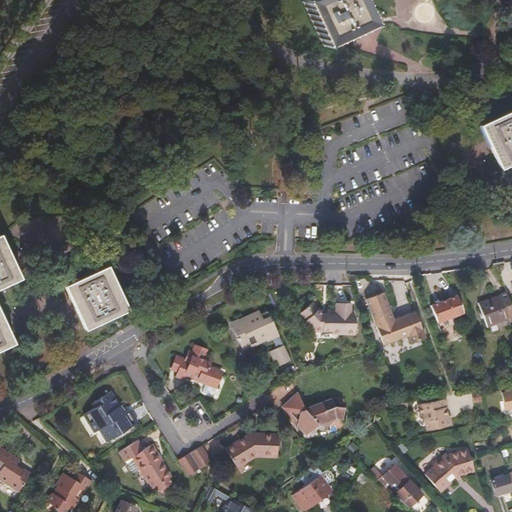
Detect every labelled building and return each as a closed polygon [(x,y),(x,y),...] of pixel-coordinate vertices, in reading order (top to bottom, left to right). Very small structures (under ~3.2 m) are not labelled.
[(370,21),(360,0),(304,0),(324,42),(370,21)] [(504,162),(511,157),(511,113),(487,124),(504,162)] [(293,174),(293,163),(283,163),(283,174),(293,174)] [(0,247),(0,281),(13,276),(0,247)] [(120,307),(103,272),(72,286),(89,321),(120,307)] [(383,292),(366,298),(383,343),(409,334),(412,342),(425,337),(415,311),(393,318),(383,292)] [(511,320),(511,308),(506,294),(479,304),(487,327),(508,318),(509,322),(511,320)] [(456,296),(430,306),(436,322),(462,313),(456,296)] [(310,304),(301,313),(307,319),(304,322),(313,331),(332,331),(332,334),(351,334),(351,304),(335,304),(335,313),(327,313),(327,314),(320,314),(310,304)] [(239,324),(232,328),(243,349),(265,338),(267,342),(273,339),(277,348),(269,352),(277,367),(290,360),(266,312),(260,315),(258,312),(238,322),(239,324)] [(175,356),(170,369),(177,372),(179,366),(185,368),(183,374),(191,377),(192,375),(198,377),(196,381),(204,384),(201,390),(212,394),(220,373),(217,372),(218,370),(208,367),(211,359),(204,356),(207,350),(194,345),(191,353),(188,352),(185,360),(175,356)] [(511,412),(511,391),(501,393),(505,414),(511,412)] [(127,411),(124,413),(120,416),(116,408),(117,407),(109,394),(92,404),(94,408),(92,409),(82,416),(93,434),(98,430),(106,443),(135,424),(127,411)] [(298,394),(286,405),(294,413),(299,414),(297,423),(307,433),(318,423),(328,425),(336,418),(342,418),(343,408),(334,407),(335,399),(321,404),(321,403),(304,409),(298,394)] [(446,408),(444,398),(416,404),(419,418),(422,421),(424,430),(450,425),(448,415),(447,415),(445,416),(443,408),(445,408),(446,408)] [(120,416),(124,413),(119,406),(117,407),(116,408),(120,416)] [(250,434),(226,448),(237,467),(256,456),(277,457),(278,435),(250,434)] [(367,435),(361,441),(366,445),(372,440),(367,435)] [(151,489),(154,487),(168,478),(170,477),(162,463),(159,464),(148,447),(143,450),(137,441),(120,452),(133,474),(139,471),(151,489)] [(210,462),(201,446),(190,452),(199,468),(210,462)] [(0,481),(17,492),(29,473),(16,464),(18,460),(0,449),(0,481)] [(434,468),(425,475),(438,489),(446,483),(447,484),(459,476),(473,471),(467,450),(447,455),(433,466),(434,468)] [(190,452),(178,460),(187,475),(199,468),(190,452)] [(486,458),(481,460),(485,473),(502,468),(500,459),(487,464),(486,458)] [(321,472),(315,464),(299,475),(306,485),(292,495),(303,511),(331,490),(326,483),(320,474),(322,473),(321,472)] [(395,465),(379,481),(405,506),(420,492),(395,465)] [(325,469),(321,472),(322,473),(320,474),(326,483),(332,479),(333,474),(330,470),(325,469)] [(73,481),(63,474),(55,485),(58,487),(53,495),(52,494),(46,502),(54,507),(53,508),(59,511),(64,511),(69,505),(73,508),(78,499),(74,496),(79,488),(84,492),(91,481),(79,473),(73,481)] [(361,474),(356,479),(362,485),(367,479),(361,474)] [(511,490),(507,475),(490,480),(495,496),(511,490)] [(168,478),(154,487),(157,492),(162,494),(171,489),(172,484),(168,478)] [(230,498),(210,486),(205,497),(211,500),(214,493),(228,501),(230,498)] [(253,511),(251,510),(230,498),(228,501),(221,511),(253,511)] [(133,511),(136,508),(121,501),(115,511),(133,511)]
